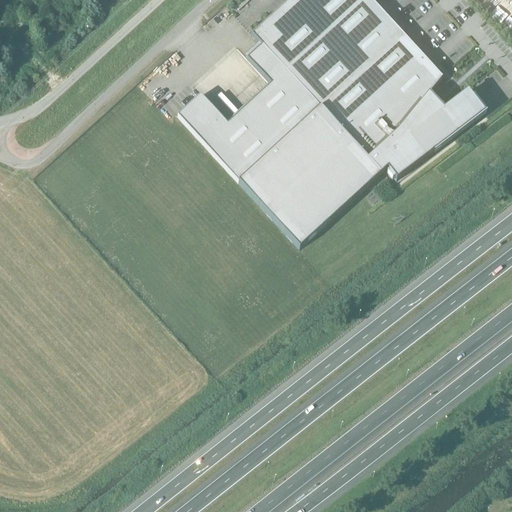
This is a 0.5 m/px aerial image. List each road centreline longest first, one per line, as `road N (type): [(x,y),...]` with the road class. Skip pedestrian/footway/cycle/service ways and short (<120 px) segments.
road 1 (motorway): [(511,223),(145,511)]
road 2 (motorway): [(511,258),(190,511)]
road 3 (motorway): [(259,511),(511,314)]
road 4 (motorway): [(299,511),(511,346)]
road 5 (tertiary): [(14,165),(47,155),(210,0)]
road 6 (tertiary): [(159,0),(57,94),(7,121)]
